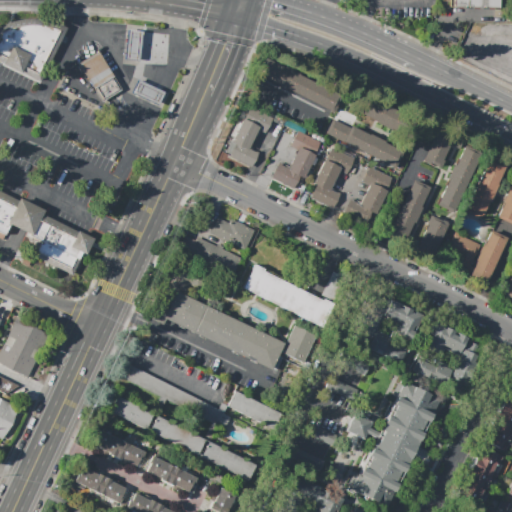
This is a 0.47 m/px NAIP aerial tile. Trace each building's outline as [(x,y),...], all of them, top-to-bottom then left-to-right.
[(0,55),(0,26),(4,24),(12,22),(20,20),(30,19),(50,20),(65,28),(42,76),(26,68),(0,55)] [(127,30),(141,31),(140,46),(138,60),(124,58),(125,44),(127,30)] [(479,33),(502,43),(492,63),(469,51),(479,33)] [(502,43),(503,40),(511,44),(511,54),(505,69),(492,63),(502,43)] [(77,65),(97,53),(115,82),(120,89),(99,102),(77,65)] [(42,76),(40,80),(39,82),(20,72),(20,73),(2,64),(2,63),(0,61),(0,55),(26,68),(42,76)] [(264,57),(341,96),(333,112),(256,74),(264,57)] [(137,80),(149,85),(163,92),(157,106),(142,99),(131,93),(137,80)] [(360,113),(368,98),(416,122),(408,137),(360,113)] [(242,120),(249,107),(272,118),(264,133),(256,129),(247,148),(257,153),(249,168),(227,157),(233,144),(229,142),(241,119),(242,120)] [(346,127),(347,124),(368,134),(368,133),(385,141),(384,143),(402,152),(394,168),(325,133),(332,119),(346,127)] [(422,160),(436,129),(452,137),(442,159),(444,159),(440,168),(422,160)] [(270,178),(277,163),(287,168),(296,150),(290,146),(293,138),(298,131),(319,142),(313,155),(315,155),(303,179),(299,177),(293,189),(270,178)] [(452,145),(455,140),(458,142),(461,143),(458,148),(455,147),(452,145)] [(436,204),(447,180),(445,179),(452,164),(454,165),(464,145),(480,153),(452,212),(436,204)] [(331,147),(353,158),(345,175),(338,171),(329,189),(340,194),(332,209),(309,197),(315,184),(312,182),(323,159),(324,160),(331,147)] [(481,219),(464,211),(489,158),(506,166),(497,184),(499,184),(491,200),(490,199),(481,219)] [(369,166),(392,178),(369,226),(342,213),(349,199),(359,204),(368,185),(361,182),(369,166)] [(412,180),(428,187),(419,207),(421,207),(414,222),(412,221),(402,242),(386,235),(412,180)] [(511,225),(496,217),(503,203),(502,202),(509,187),(510,187),(511,182),(511,225)] [(0,199),(14,206),(15,203),(17,200),(0,191),(0,199)] [(9,224),(11,225),(20,229),(32,235),(39,221),(40,218),(42,215),(44,210),(32,204),(18,198),(17,200),(15,203),(14,206),(6,223),(9,224)] [(0,231),(5,234),(9,224),(6,223),(14,206),(0,199),(0,231)] [(89,245),(90,243),(92,238),(86,235),(77,231),(77,232),(42,215),(40,218),(39,221),(89,245)] [(429,216),(447,224),(431,257),(415,249),(427,225),(425,224),(429,216)] [(216,218),(228,224),(230,220),(236,222),(237,221),(244,225),(244,226),(253,231),(244,250),(209,234),(216,218)] [(39,221),(32,235),(31,237),(40,241),(32,257),(70,275),(81,253),(84,254),(89,245),(39,221)] [(472,268),(476,261),(474,260),(481,245),(483,246),(490,230),(506,238),(485,283),(469,276),(470,273),(472,268)] [(466,271),(453,265),(459,253),(446,248),(454,231),(465,237),(464,238),(478,244),(468,266),(466,271)] [(240,258),(229,281),(182,259),(186,251),(178,247),(184,235),(195,240),(196,237),(240,258)] [(254,264),(264,269),(263,271),(322,301),(323,299),(333,304),(321,328),(241,288),(254,264)] [(321,295),(332,271),(345,277),(333,301),(321,295)] [(511,298),(502,294),(511,271),(511,298)] [(176,291),(283,343),(270,371),(163,319),(176,291)] [(389,300),(397,304),(396,307),(400,309),(402,306),(410,310),(409,312),(412,314),(413,311),(422,315),(416,327),(412,326),(410,331),(413,332),(409,340),(391,332),(394,324),(380,318),(389,300)] [(382,310),(373,330),(408,347),(399,365),(348,340),(367,302),(382,310)] [(0,362),(0,349),(15,318),(48,333),(28,376),(0,362)] [(433,322),(481,346),(463,384),(459,382),(453,394),(408,372),(433,322)] [(281,352),(294,325),(313,334),(300,361),(281,352)] [(364,375),(339,364),(343,353),(369,364),(364,375)] [(208,442),(253,464),(245,480),(107,411),(115,395),(151,413),(159,396),(117,376),(124,362),(217,409),(220,405),(225,407),(222,414),(229,417),(223,429),(216,425),(208,442)] [(0,376),(17,385),(4,394),(0,392),(0,376)] [(352,400),(324,387),(329,376),(357,389),(352,400)] [(437,400),(415,447),(408,461),(387,507),(349,490),(374,438),(365,434),(362,440),(343,431),(352,413),(370,422),(367,428),(376,432),(400,382),(437,400)] [(511,411),(499,406),(508,388),(511,390),(511,411)] [(233,390),(281,414),(273,429),(225,406),(233,390)] [(19,407),(0,397),(0,438),(3,440),(19,407)] [(511,433),(491,423),(499,406),(511,411),(511,433)] [(320,426),(323,420),(333,425),(330,431),(320,426)] [(333,448),(303,434),(309,423),(339,437),(333,448)] [(483,441),(491,423),(511,433),(511,436),(505,451),(483,441)] [(99,430),(144,452),(136,467),(91,445),(99,430)] [(472,464),(480,446),(502,457),(494,474),(472,464)] [(319,473),(290,458),(295,447),(324,462),(319,473)] [(415,447),(424,451),(438,458),(431,472),(417,465),(408,461),(415,447)] [(151,456),(195,477),(187,492),(143,471),(151,456)] [(463,481),(472,464),(494,474),(485,492),(463,481)] [(80,467),(124,488),(117,503),(72,482),(80,467)] [(335,511),(274,511),(294,475),(342,500),(335,511)] [(455,498),(463,481),(485,492),(477,509),(455,498)] [(511,511),(494,511),(498,505),(500,500),(511,505),(511,503),(511,495),(507,493),(511,483),(511,511)] [(220,485),(235,493),(225,511),(216,511),(209,508),(220,485)] [(134,494),(170,511),(130,511),(126,510),(134,494)]
